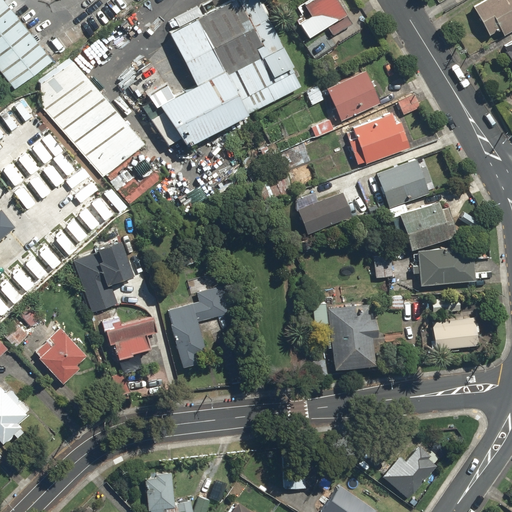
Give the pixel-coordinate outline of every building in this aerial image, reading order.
[(182,142),(296,85),(252,0),(221,0),(165,28),(193,83),(155,103),(182,142)] [(329,36),(350,23),(335,0),(304,0),(294,7),(300,17),(292,22),(303,38),(323,26),(329,36)] [(480,0),(467,7),(482,36),(495,29),(499,36),(511,29),(511,6),(508,0),(480,0)] [(0,75),(12,91),(49,61),(0,1),(0,75)] [(327,37),(315,45),(321,54),(332,46),(327,37)] [(511,38),(497,48),(511,69),(511,38)] [(99,176),(140,140),(69,58),(36,81),(40,108),(99,176)] [(361,69),(319,88),(335,123),(376,104),(361,69)] [(394,101),(400,114),(417,107),(411,93),(394,101)] [(9,105),(22,122),(29,117),(16,100),(9,105)] [(0,111),(0,121),(9,133),(19,125),(6,107),(0,111)] [(339,131),(354,165),(359,163),(361,165),(407,145),(395,116),(390,118),(387,111),(339,131)] [(326,119),(306,128),(311,138),(330,130),(326,119)] [(37,140),(29,145),(41,161),(48,156),(37,140)] [(135,149),(103,176),(109,183),(140,155),(135,149)] [(15,173),(23,167),(28,173),(35,167),(22,151),(15,156),(18,160),(10,166),(7,162),(0,166),(0,167),(13,184),(20,179),(15,173)] [(385,209),(388,216),(404,210),(401,202),(423,193),(420,185),(429,181),(423,165),(415,169),(411,158),(355,182),(365,206),(357,210),(360,217),(368,213),(369,215),(385,209)] [(47,167),(41,172),(53,187),(59,181),(47,167)] [(64,181),(68,186),(84,174),(79,169),(64,181)] [(127,188),(132,195),(155,175),(149,169),(127,188)] [(32,176),(25,182),(38,199),(45,193),(32,176)] [(72,195),(77,201),(91,189),(87,183),(72,195)] [(195,184),(181,195),(191,207),(205,195),(195,184)] [(18,188),(11,194),(23,210),(30,204),(18,188)] [(290,209),(300,234),(347,216),(337,191),(290,209)] [(108,213),(95,197),(89,203),(101,218),(108,213)] [(453,234),(443,206),(436,209),(434,202),(392,215),(404,251),(453,234)] [(96,223),(83,208),(76,214),(89,229),(96,223)] [(0,238),(14,229),(0,209),(0,238)] [(84,234),(70,219),(64,225),(78,240),(84,234)] [(59,230),(51,237),(59,246),(52,252),(57,258),(72,246),(59,230)] [(66,263),(89,314),(113,304),(105,286),(131,274),(116,240),(66,263)] [(457,252),(451,253),(450,246),(411,250),(414,285),(470,280),(468,258),(457,259),(457,252)] [(44,271),(30,256),(23,262),(37,277),(44,271)] [(369,256),(369,277),(389,277),(389,256),(369,256)] [(30,283),(15,268),(8,275),(24,290),(30,283)] [(19,296),(3,280),(0,282),(0,291),(12,303),(19,296)] [(200,351),(194,321),(223,314),(217,286),(193,292),(195,302),(164,309),(177,368),(194,364),(192,353),(200,351)] [(382,297),(382,309),(399,309),(399,296),(382,297)] [(319,304),(308,305),(311,326),(322,324),(329,369),(370,363),(367,338),(373,337),(371,319),(366,319),(364,305),(320,311),(319,304)] [(27,306),(16,316),(26,327),(37,317),(27,306)] [(108,344),(112,360),(127,356),(127,354),(146,349),(142,335),(153,332),(149,317),(99,331),(103,346),(108,344)] [(474,345),(472,332),(470,323),(469,317),(425,324),(430,352),(474,345)] [(25,335),(9,318),(0,326),(0,337),(11,349),(25,335)] [(35,356),(32,359),(59,385),(75,368),(73,365),(81,357),(53,329),(31,351),(35,356)] [(322,375),(322,359),(311,358),(310,375),(322,375)] [(121,373),(109,378),(117,396),(129,391),(121,373)] [(21,432),(13,423),(22,414),(21,413),(25,409),(0,382),(0,443),(8,435),(13,440),(21,432)] [(396,455),(378,475),(403,499),(435,465),(414,446),(401,459),(396,455)] [(279,464),(280,489),(304,488),(303,464),(279,464)] [(145,511),(174,511),(174,503),(170,503),(167,473),(152,474),(152,477),(139,478),(143,511),(145,510),(145,511)] [(369,511),(370,511),(334,484),(314,511),(369,511)] [(250,511),(236,502),(228,511),(250,511)]
